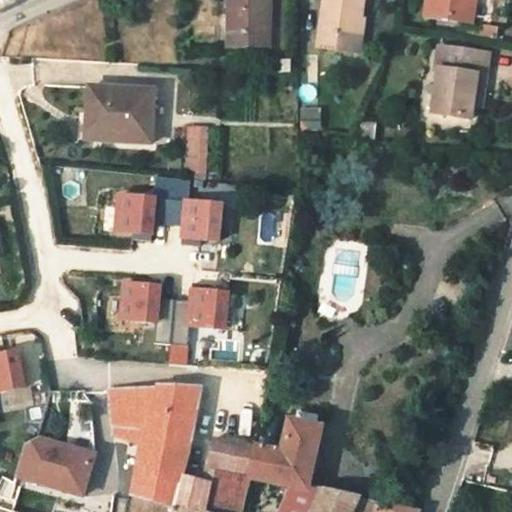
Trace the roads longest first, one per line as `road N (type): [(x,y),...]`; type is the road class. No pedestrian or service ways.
road 1 (residential): [(0,91),(66,369)]
road 2 (tertiary): [(434,511),(511,288)]
